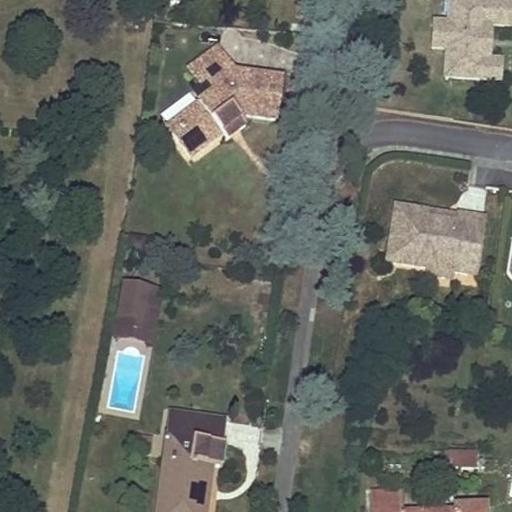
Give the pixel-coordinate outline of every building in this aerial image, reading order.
[(485,60),(487,26),(492,27),(511,27),(511,0),(449,0),(448,24),(446,49),(444,78),(500,81),(500,76),(501,76),(502,66),(501,66),(501,61),(489,61),(485,60)] [(446,49),(448,24),(434,23),(432,48),(446,49)] [(275,120),(281,79),(244,74),(237,79),(216,50),(189,71),(200,86),(206,82),(214,92),(196,106),(183,116),(188,124),(173,135),(190,158),(221,135),(239,120),(244,116),(275,120)] [(183,116),(196,106),(189,96),(160,118),(167,128),(183,116)] [(173,135),(188,124),(183,116),(167,128),(173,135)] [(226,141),(245,126),(239,120),(221,135),(226,141)] [(480,250),(484,218),(457,214),(456,216),(455,223),(426,219),(428,211),(395,206),(386,263),(426,269),(455,273),(468,276),(472,249),(480,250)] [(455,223),(456,216),(428,211),(426,219),(455,223)] [(145,239),(131,237),(129,252),(144,254),(145,239)] [(476,276),(480,250),(472,249),(468,276),(476,276)] [(454,281),(455,273),(426,269),(425,277),(454,281)] [(150,345),(159,299),(149,297),(150,293),(123,288),(113,338),(150,345)] [(497,382),(497,373),(479,371),(478,380),(497,382)] [(205,511),(211,468),(220,469),(223,446),(220,445),(213,445),(216,421),(169,415),(156,511),(205,511)] [(220,445),(223,422),(216,421),(213,445),(220,445)] [(147,454),(149,440),(135,439),(134,452),(147,454)] [(457,468),(457,458),(463,458),(463,452),(448,451),(448,460),(447,468),(457,468)] [(476,469),(477,453),(463,452),(463,458),(457,458),(457,468),(476,469)] [(390,511),(403,511),(402,493),(370,494),(370,511),(390,511)]
